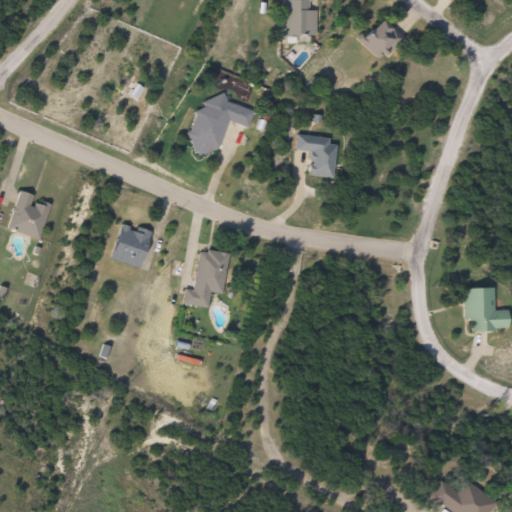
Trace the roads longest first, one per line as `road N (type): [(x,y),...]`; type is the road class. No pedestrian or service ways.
road 1 (residential): [(0,115),(284,236),(415,257)]
road 2 (residential): [(511,40),(485,59),(415,257)]
road 3 (residential): [(415,257),(420,318),(437,356),(473,386),(511,399)]
